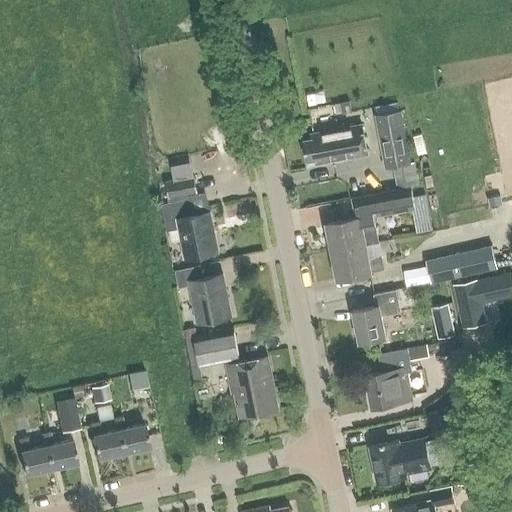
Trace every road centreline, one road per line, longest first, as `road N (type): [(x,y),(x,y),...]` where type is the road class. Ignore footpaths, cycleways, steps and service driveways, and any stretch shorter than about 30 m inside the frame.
road 1 (unclassified): [(323,449),(235,0)]
road 2 (tertiary): [(71,511),(323,449)]
